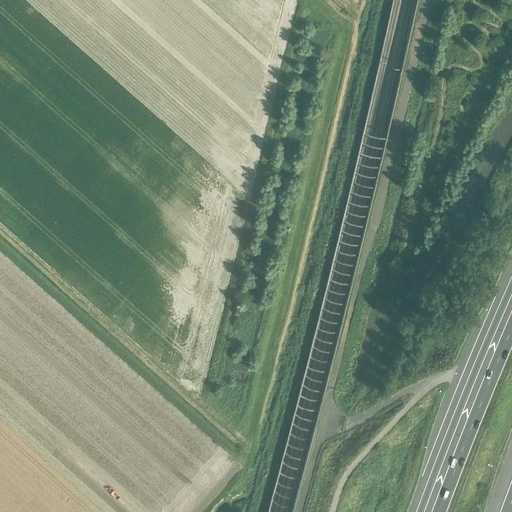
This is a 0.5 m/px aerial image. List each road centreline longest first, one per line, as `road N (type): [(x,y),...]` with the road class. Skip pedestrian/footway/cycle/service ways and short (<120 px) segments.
road 1 (track): [(370,415),(379,367),(460,278),(511,175)]
road 2 (motorway): [(511,287),(420,511)]
road 3 (motorway): [(511,329),(439,511)]
road 4 (track): [(229,511),(246,447),(197,398)]
